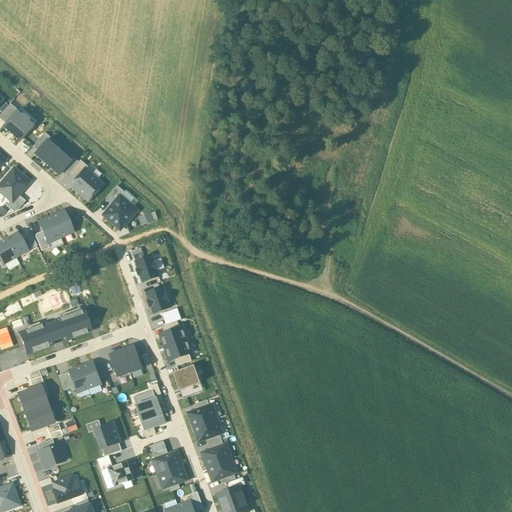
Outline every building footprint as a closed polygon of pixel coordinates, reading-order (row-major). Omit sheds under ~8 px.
[(15,113),(16,113),(18,111),(10,104),(0,115),(0,119),(5,124),(15,113)] [(5,124),(2,128),(19,142),(32,127),(27,123),(28,121),(22,116),(21,117),(16,113),(15,113),(5,124)] [(46,165),(58,151),(46,141),(34,155),(46,165)] [(46,165),(58,176),(70,162),(58,151),(46,165)] [(14,169),(0,184),(0,192),(11,203),(29,183),(14,169)] [(88,202),(103,185),(84,170),(77,178),(77,179),(71,187),(88,202)] [(120,197),(121,197),(124,193),(117,187),(106,200),(112,206),(120,197)] [(120,197),(112,206),(104,216),(121,230),(137,211),(121,197),(120,197)] [(139,218),(143,227),(159,219),(155,210),(139,218)] [(64,212),(51,218),(60,238),(73,232),(64,212)] [(47,243),(60,238),(51,218),(38,223),(47,243)] [(17,232),(5,239),(16,258),(28,251),(17,232)] [(31,247),(37,246),(33,234),(28,236),(31,247)] [(5,239),(0,242),(0,259),(4,266),(16,258),(5,239)] [(134,260),(142,282),(161,275),(152,254),(134,260)] [(164,286),(146,293),(155,315),(172,308),(164,286)] [(91,332),(83,311),(54,321),(55,323),(46,327),(45,324),(19,334),(26,355),(52,346),(50,340),(60,336),(62,342),(91,332)] [(162,327),(165,334),(180,328),(177,321),(162,327)] [(165,334),(160,335),(164,349),(187,340),(182,327),(180,328),(165,334)] [(192,353),(187,340),(164,349),(169,362),(174,360),(189,354),(192,353)] [(134,347),(122,351),(130,374),(142,369),(134,347)] [(130,374),(122,351),(110,356),(118,378),(130,374)] [(189,354),(174,360),(176,367),(192,361),(189,354)] [(93,362),(81,367),(88,389),(101,384),(93,362)] [(194,366),(173,373),(179,392),(200,384),(194,366)] [(76,393),(88,389),(81,367),(68,372),(68,373),(74,388),(76,393)] [(40,371),(28,375),(32,387),(44,383),(40,371)] [(74,388),(68,373),(58,376),(63,392),(74,388)] [(40,387),(18,395),(24,413),(47,405),(40,387)] [(136,405),(135,405),(145,432),(166,424),(157,397),(155,398),(152,391),(134,398),(136,405)] [(47,405),(24,413),(31,432),(54,424),(47,405)] [(212,406),(188,414),(193,428),(217,419),(212,406)] [(217,419),(193,428),(198,442),(222,433),(217,419)] [(115,420),(91,428),(100,454),(123,446),(115,420)] [(68,431),(77,429),(75,421),(67,422),(68,431)] [(59,424),(48,427),(51,438),(63,435),(59,424)] [(38,452),(44,469),(65,462),(58,445),(38,452)] [(226,446),(203,454),(207,468),(231,459),(226,446)] [(177,453),(153,461),(158,475),(182,466),(177,453)] [(236,473),(231,459),(207,468),(213,482),(236,473)] [(127,462),(108,469),(114,487),(134,481),(127,462)] [(187,480),(182,466),(158,475),(163,488),(187,480)] [(52,491),(57,504),(80,495),(76,482),(74,483),(72,477),(52,484),(54,490),(52,491)] [(0,489),(0,511),(3,511),(20,506),(12,485),(0,489)] [(240,485),(217,494),(221,507),(245,499),(240,485)] [(197,492),(190,494),(196,511),(203,509),(197,492)] [(249,511),(245,499),(221,507),(223,511),(249,511)] [(194,511),(191,500),(177,505),(179,511),(194,511)]
